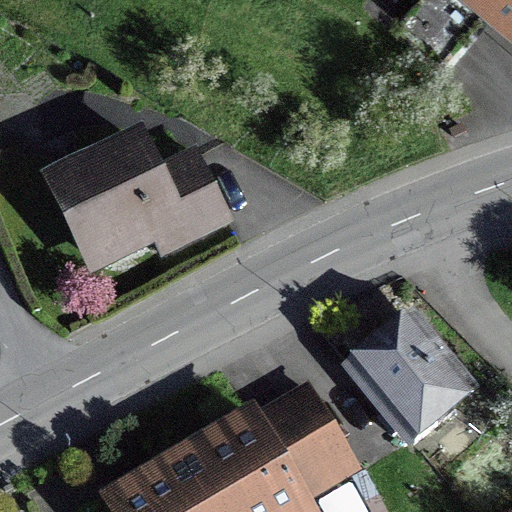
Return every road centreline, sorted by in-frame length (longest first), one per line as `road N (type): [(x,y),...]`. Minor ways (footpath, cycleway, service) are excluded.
road 1 (unclassified): [(395,219),(49,397)]
road 2 (residential): [(395,219),(511,346)]
road 3 (residential): [(49,397),(0,276)]
road 4 (unclassified): [(511,180),(395,219)]
